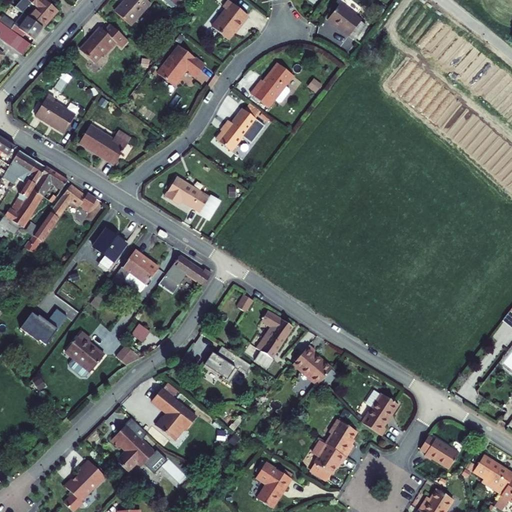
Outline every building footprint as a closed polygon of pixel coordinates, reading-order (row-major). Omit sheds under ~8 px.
[(0,19),(0,41),(18,56),(29,41),(32,44),(56,14),(40,1),(40,0),(16,0),(32,12),(18,30),(2,18),(0,19)] [(138,0),(126,0),(111,16),(128,31),(148,8),(138,0)] [(160,0),(173,11),(182,0),(160,0)] [(220,13),(205,30),(221,43),(231,30),(233,32),(243,20),(223,4),(217,11),(220,13)] [(335,7),(322,24),(344,41),(357,24),(335,7)] [(107,33),(102,29),(81,52),(97,65),(106,55),(107,57),(119,44),(125,49),(132,42),(114,26),(107,33)] [(158,73),(174,86),(188,69),(197,76),(205,65),(180,45),(175,52),(174,51),(162,65),(164,67),(158,73)] [(265,81),(262,79),(252,93),(269,108),(276,100),(280,103),(282,103),(291,92),(291,89),(287,86),(295,76),(279,64),(265,81)] [(64,71),(54,88),(64,94),(74,77),(64,71)] [(50,94),(36,116),(66,134),(78,114),(57,101),(58,99),(50,94)] [(224,133),(218,140),(232,151),(244,137),(246,138),(253,130),(251,128),(258,119),(256,118),(261,112),(250,103),(245,109),(244,108),(233,121),(231,120),(221,130),(224,133)] [(116,138),(93,125),(81,144),(117,166),(132,143),(119,134),(116,138)] [(62,184),(40,169),(39,171),(13,155),(9,149),(0,143),(0,194),(1,194),(0,193),(0,183),(4,177),(7,178),(13,170),(24,177),(13,197),(21,203),(16,211),(11,209),(7,214),(5,212),(0,218),(19,232),(47,186),(56,192),(62,184)] [(180,176),(166,197),(181,205),(184,200),(202,212),(212,196),(180,176)] [(94,201),(84,194),(81,198),(66,187),(56,201),(53,199),(47,207),(50,209),(33,233),(26,228),(22,233),(29,239),(24,246),(32,252),(39,242),(42,243),(69,203),(77,209),(79,206),(87,211),(94,201)] [(101,233),(87,252),(97,259),(90,270),(100,277),(121,247),(101,233)] [(130,254),(108,284),(115,289),(121,282),(137,294),(155,271),(130,254)] [(201,271),(177,257),(159,282),(170,290),(183,272),(202,284),(210,273),(203,268),(201,271)] [(252,301),(244,295),(237,307),(246,312),(252,301)] [(21,296),(0,318),(0,345),(35,309),(21,296)] [(48,320),(61,329),(70,316),(58,307),(48,320)] [(293,327),(267,311),(261,320),(270,324),(255,348),(261,352),(254,362),(267,370),(273,361),(270,359),(293,327)] [(511,326),(502,318),(490,334),(508,348),(511,343),(511,326)] [(147,334),(136,326),(128,337),(139,345),(147,334)] [(78,335),(61,355),(85,377),(102,360),(85,346),(87,343),(78,335)] [(308,344),(291,364),(317,386),(333,367),(313,351),(315,348),(308,344)] [(251,367),(221,349),(217,356),(219,357),(218,359),(211,355),(204,367),(222,379),(221,381),(229,386),(239,370),(247,374),(251,367)] [(108,364),(118,372),(123,367),(131,363),(117,352),(108,364)] [(196,419),(160,390),(150,403),(165,414),(165,417),(164,419),(161,420),(155,428),(173,442),(183,429),(186,431),(196,419)] [(395,403),(378,393),(358,421),(380,435),(385,428),(381,424),(395,403)] [(354,432),(336,421),(328,433),(329,436),(311,466),(312,467),(309,473),(325,483),(328,477),(330,478),(336,465),(340,466),(353,445),(349,442),(354,432)] [(155,455),(126,426),(111,442),(119,450),(120,448),(122,450),(126,450),(126,455),(124,455),(119,461),(120,466),(128,474),(136,467),(145,466),(148,461),(152,462),(155,459),(155,455)] [(432,438),(425,434),(417,447),(423,451),(422,453),(447,467),(457,452),(433,437),(432,438)] [(465,458),(460,465),(494,486),(492,489),(498,493),(495,499),(504,504),(507,499),(511,501),(511,470),(482,450),(475,465),(465,458)] [(105,478),(88,462),(77,474),(78,476),(73,482),(71,482),(65,489),(73,496),(64,505),(70,511),(75,511),(83,505),(81,502),(105,478)] [(290,481),(264,465),(254,480),(263,487),(254,501),(270,511),(290,481)] [(450,511),(455,504),(436,493),(427,507),(424,504),(418,511),(450,511)]
